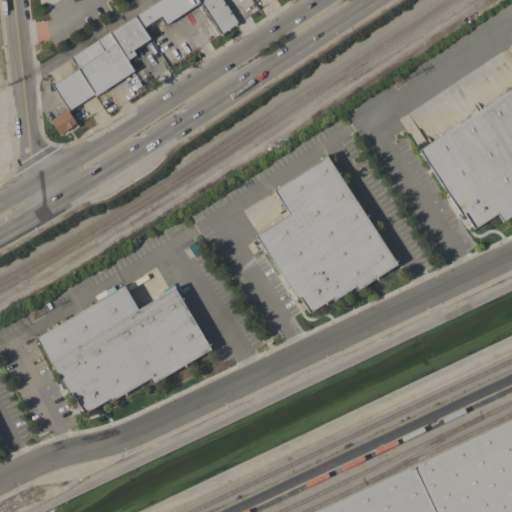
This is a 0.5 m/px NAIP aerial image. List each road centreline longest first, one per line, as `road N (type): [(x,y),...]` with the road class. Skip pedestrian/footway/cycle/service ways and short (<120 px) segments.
road 1 (residential): [(0,485),(71,454),(117,445),(511,258)]
road 2 (primary): [(315,0),(33,181)]
road 3 (primary): [(192,113),(368,0)]
road 4 (tertiary): [(14,0),(33,181)]
road 5 (primary): [(48,205),(192,113)]
